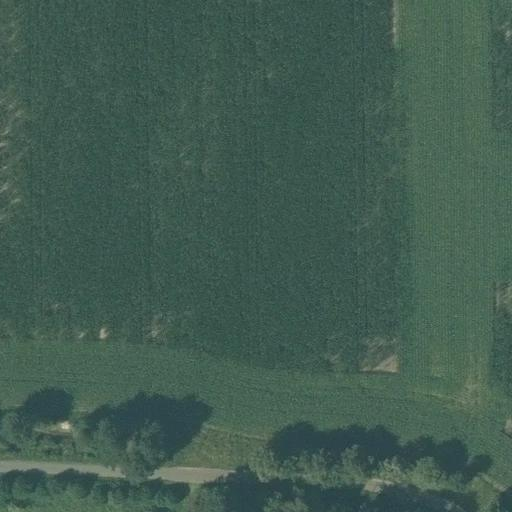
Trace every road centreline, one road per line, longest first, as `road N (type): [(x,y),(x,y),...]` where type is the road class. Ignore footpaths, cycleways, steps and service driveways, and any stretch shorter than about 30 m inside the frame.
road 1 (track): [(327,0),(191,472)]
road 2 (unclassified): [(458,511),(432,492),(394,481),(0,463)]
